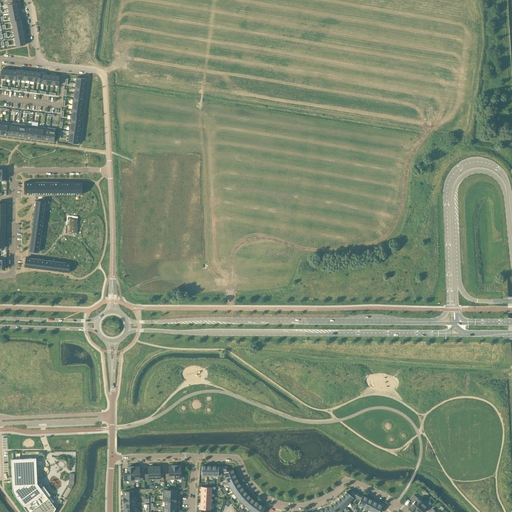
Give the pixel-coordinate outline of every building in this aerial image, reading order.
[(25,182),(25,194),(82,194),(82,182),(25,182)] [(36,200),(35,211),(44,213),(45,202),(36,200)] [(66,224),(65,233),(74,234),(74,232),(77,233),(78,226),(77,226),(77,219),(70,218),(69,225),(66,224)] [(20,458),(11,459),(13,486),(13,491),(28,511),(53,511),(54,511),(56,508),(52,503),(54,501),(50,495),(47,489),(44,485),(43,486),(41,483),(39,485),(37,483),(36,458),(26,458),(25,458),(21,458),(20,458)] [(171,465),(171,466),(169,466),(169,473),(166,473),(166,480),(175,479),(175,465),(171,465)] [(181,473),(181,465),(178,465),(175,465),(175,479),(184,479),(184,473),(181,473)] [(127,474),(123,474),(124,481),(134,480),(133,466),(128,466),(128,470),(127,470),(127,474)] [(143,474),(140,474),(139,466),(134,467),(134,466),(133,466),(134,480),(134,479),(139,478),(139,480),(143,480),(143,474)] [(148,474),(145,474),(145,480),(149,480),(149,478),(154,478),(154,480),(154,466),(148,466),(148,474)] [(154,466),(154,480),(163,480),(163,473),(160,474),(160,466),(154,466)] [(218,471),(221,471),(221,466),(213,466),(212,476),(218,476),(218,471)] [(226,466),(221,466),(221,471),(224,471),(224,472),(226,477),(225,478),(234,474),(232,469),(229,470),(228,468),(227,466),(226,466)] [(236,478),(234,474),(225,478),(227,483),(236,478)] [(236,478),(227,483),(230,488),(239,483),(236,478)] [(239,483),(230,488),(233,493),(242,487),(239,483)] [(242,487),(233,493),(237,498),(245,491),(242,487)] [(353,496),(357,498),(359,494),(354,491),(353,490),(350,494),(346,491),(343,495),(350,502),(350,501),(353,497),(353,496)] [(241,502),(248,495),(245,491),(237,498),(241,502)] [(362,495),(359,494),(357,498),(360,500),(357,504),(362,507),(367,498),(362,495)] [(248,495),(241,502),(245,506),(252,498),(248,495)] [(350,502),(343,495),(339,499),(346,506),(350,502)] [(409,507),(414,511),(423,500),(422,502),(418,498),(414,495),(410,499),(413,502),(412,504),(409,507)] [(256,502),(252,498),(245,506),(249,510),(256,502)] [(362,507),(367,509),(372,500),(367,498),(362,507)] [(335,502),(341,510),(346,506),(339,499),(335,502)] [(372,500),(367,509),(372,511),(377,503),(372,500)] [(427,503),(423,500),(414,511),(415,511),(421,511),(424,509),(426,511),(430,506),(427,503)] [(249,510),(252,511),(254,511),(260,504),(256,502),(249,510)] [(335,511),(338,511),(341,510),(335,502),(331,505),(335,511)] [(377,503),(372,511),(378,511),(382,505),(377,503)]
